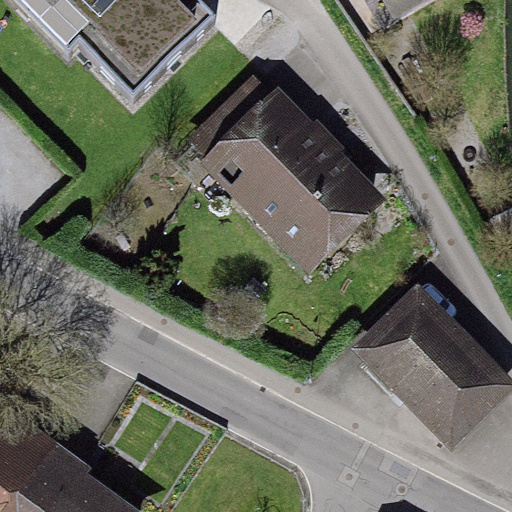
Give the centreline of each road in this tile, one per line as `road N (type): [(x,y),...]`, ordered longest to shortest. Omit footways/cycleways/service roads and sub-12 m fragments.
road 1 (residential): [(0,276),(374,476)]
road 2 (residential): [(511,347),(455,243),(297,0)]
